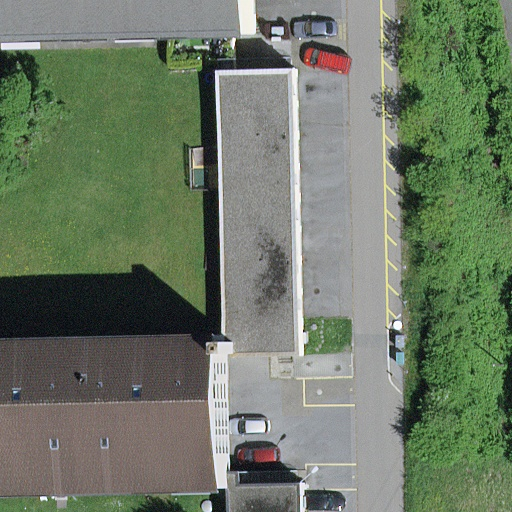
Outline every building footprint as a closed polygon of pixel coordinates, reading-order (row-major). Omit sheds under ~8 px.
[(0,0),(0,40),(257,35),(255,0),(0,0)] [(305,357),(299,71),(232,72),(238,344),(238,355),(236,355),(236,359),(305,357)] [(230,344),(238,344),(232,72),(221,72),(227,337),(229,337),(230,344)] [(232,473),(230,355),(236,355),(238,355),(238,344),(230,344),(229,337),(227,337),(0,341),(0,494),(230,489),(233,489),(232,473)] [(233,489),(230,489),(230,511),(244,511),(244,486),(244,473),(232,473),(233,489)] [(244,511),(307,511),(307,484),(244,486),(244,511)]
